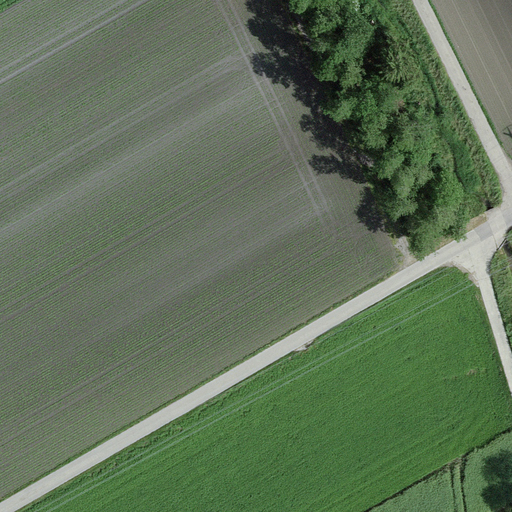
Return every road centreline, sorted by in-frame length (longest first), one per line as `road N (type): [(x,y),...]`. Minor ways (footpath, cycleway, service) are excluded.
road 1 (residential): [(6,511),(511,218)]
road 2 (track): [(285,0),(398,228),(408,280)]
road 3 (unclassified): [(414,0),(511,199)]
road 4 (track): [(511,394),(466,246)]
